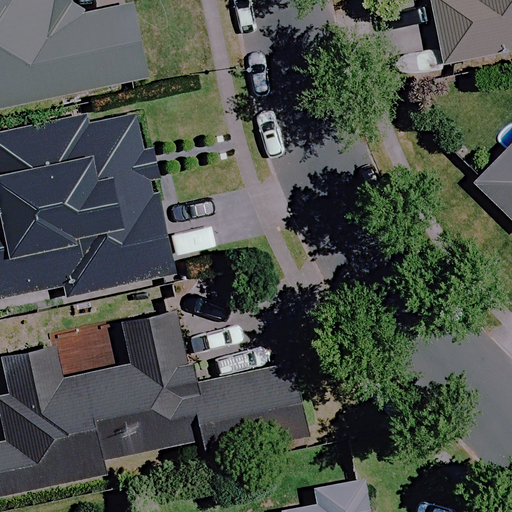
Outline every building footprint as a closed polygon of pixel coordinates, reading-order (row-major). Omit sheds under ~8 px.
[(58,22),(53,0),(0,0),(0,109),(145,80),(130,7),(58,22)] [(511,0),(426,0),(441,66),(511,51),(511,0)] [(84,114),(0,128),(0,296),(76,286),(77,295),(171,281),(147,113),(85,122),(84,114)] [(511,142),(472,183),(511,225),(511,142)] [(39,357),(0,365),(0,373),(4,388),(0,389),(0,423),(5,444),(0,445),(0,500),(105,475),(103,464),(200,441),(204,458),(306,433),(289,362),(192,386),(173,308),(121,320),(132,365),(46,386),(39,357)] [(366,511),(361,482),(317,490),(320,504),(281,511),(366,511)]
